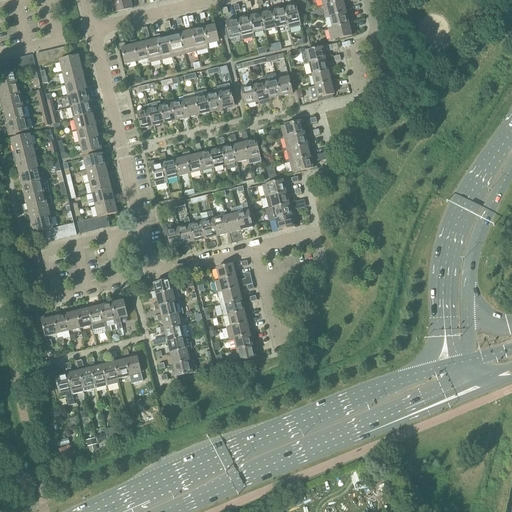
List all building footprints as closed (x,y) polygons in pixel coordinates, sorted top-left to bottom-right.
[(118,0),(113,1),(116,13),(121,12),(118,0)] [(118,0),(121,12),(127,10),(124,0),(118,0)] [(130,0),(124,0),(127,10),(133,9),(130,0)] [(326,18),(330,17),(346,13),(346,11),(343,1),(327,5),(327,6),(324,7),(324,6),(323,6),(326,18)] [(284,9),(288,25),(289,29),(301,26),(296,6),(284,9)] [(288,25),(284,9),(272,12),(276,28),(288,25)] [(346,13),(330,17),(333,29),(349,25),(349,23),(347,17),(351,16),(350,10),(346,11),(346,13)] [(253,34),(254,34),(265,31),(260,15),(261,15),(260,12),(253,14),(253,16),(249,18),(253,34)] [(261,15),(260,15),(265,31),(276,28),(272,12),(261,15)] [(254,34),(253,34),(249,18),(237,20),(241,37),(242,41),(255,38),(254,34)] [(229,40),(241,37),(237,20),(225,23),(227,28),(229,40)] [(349,25),(333,29),(329,30),(332,42),(352,37),(350,29),(354,28),(353,22),(349,23),(349,25)] [(207,45),(208,45),(219,42),(215,26),(203,29),(207,45)] [(191,32),(196,53),(209,50),(208,45),(207,45),(203,29),(191,32)] [(180,35),(184,51),(185,56),(196,53),(191,32),(180,35)] [(173,58),(172,54),(168,37),(161,39),(160,35),(153,37),(154,41),(157,40),(162,61),(173,58)] [(168,37),(172,54),(173,58),(185,56),(184,51),(180,35),(168,37)] [(142,40),(142,44),(145,43),(149,60),(150,64),(162,61),(157,40),(154,41),(149,42),(148,38),(142,40)] [(130,42),(131,47),(133,46),(137,63),(149,60),(145,43),(142,44),(138,45),(136,41),(130,42)] [(125,65),(137,63),(133,46),(131,47),(126,48),(125,44),(118,45),(119,51),(122,50),(125,65)] [(303,65),(309,64),(326,59),(324,53),(332,51),(331,46),(301,53),(303,65)] [(60,49),(63,61),(68,59),(65,47),(60,49)] [(57,62),(60,61),(63,61),(60,49),(54,50),(57,62)] [(51,63),(57,62),(54,50),(48,52),(51,63)] [(45,65),(51,63),(48,52),(42,53),(45,65)] [(45,65),(42,53),(36,55),(39,66),(45,65)] [(28,57),(22,58),(25,70),(31,69),(28,57)] [(68,59),(63,61),(60,61),(63,73),(82,69),(79,57),(68,59)] [(16,60),(19,71),(25,70),(22,58),(16,60)] [(329,71),(328,69),(326,59),(309,64),(312,75),(329,71)] [(16,60),(10,61),(13,73),(15,72),(19,71),(16,60)] [(10,61),(4,63),(7,74),(13,73),(10,61)] [(332,68),(328,69),(329,71),(312,75),(315,87),(332,83),(331,81),(330,75),(333,74),(332,68)] [(63,73),(66,85),(85,80),(82,69),(63,73)] [(0,88),(18,84),(15,72),(13,73),(7,74),(0,75),(0,88)] [(289,78),(277,81),(281,97),(293,94),(289,78)] [(261,84),(253,86),(258,103),(269,100),(265,83),(264,79),(260,80),(261,84)] [(88,92),(85,80),(66,85),(68,96),(88,92)] [(332,83),(315,87),(318,99),(334,95),(332,87),(336,86),(335,80),(331,81),(332,83)] [(265,83),(269,100),(281,97),(277,81),(265,83)] [(0,88),(0,95),(1,101),(21,96),(18,84),(0,88)] [(218,89),(219,93),(223,110),(235,107),(230,84),(218,87),(218,89)] [(246,106),(258,103),(253,86),(242,89),(246,106)] [(223,110),(219,93),(218,89),(214,90),(215,94),(207,96),(211,113),(223,110)] [(88,92),(68,96),(71,108),(90,104),(93,103),(90,91),(88,92)] [(194,94),(196,99),(200,116),(211,113),(207,96),(206,91),(194,94)] [(23,107),(21,96),(1,101),(3,106),(1,107),(2,112),(4,112),(23,107)] [(180,103),(172,105),(176,121),(188,118),(184,102),(185,102),(183,98),(179,99),(180,103)] [(200,116),(196,99),(185,102),(184,102),(188,118),(200,116)] [(93,103),(90,104),(71,108),(74,120),(93,115),(96,115),(93,103)] [(156,109),(150,110),(149,110),(153,127),(165,124),(161,108),(160,103),(155,105),(156,109)] [(144,129),(153,127),(149,110),(150,110),(148,105),(143,106),(145,112),(137,113),(142,130),(144,129)] [(161,108),(165,124),(176,121),(172,105),(161,108)] [(26,119),(23,107),(4,112),(5,118),(4,118),(5,124),(7,124),(26,119)] [(74,120),(77,131),(96,127),(93,115),(74,120)] [(8,136),(10,136),(29,131),(26,119),(7,124),(8,130),(7,130),(8,136)] [(288,138),(305,133),(302,121),(281,127),(284,139),(285,139),(288,138)] [(99,139),(96,127),(77,131),(80,143),(99,139)] [(305,133),(288,138),(285,139),(288,151),(291,150),(291,149),(308,145),(307,143),(305,133)] [(14,152),(33,147),(30,135),(11,140),(14,152)] [(243,139),(244,144),(248,160),(250,165),(262,162),(256,141),(249,143),(248,138),(243,139)] [(102,150),(99,139),(80,143),(83,155),(102,150)] [(291,150),(288,151),(291,162),(294,161),(310,157),(310,155),(309,149),(313,148),(311,142),(307,143),(308,145),(291,149),(291,150)] [(248,160),(244,144),(232,147),(237,163),(248,160)] [(17,164),(36,159),(33,147),(14,152),(12,152),(15,164),(17,164)] [(237,163),(232,147),(221,149),(225,166),(237,163)] [(225,166),(221,149),(209,152),(213,169),(225,166)] [(213,169),(209,152),(198,155),(202,172),(213,169)] [(183,155),(184,159),(186,158),(190,175),(202,172),(198,155),(190,157),(189,153),(183,155)] [(106,154),(84,159),(87,171),(106,166),(106,165),(108,164),(106,154)] [(294,161),(291,162),(294,174),(314,169),(312,161),(316,160),(314,154),(310,155),(310,157),(294,161)] [(186,158),(184,159),(179,160),(178,156),(171,157),(172,162),(174,161),(178,177),(190,175),(186,158)] [(20,175),(39,171),(36,159),(17,164),(20,175)] [(163,164),(167,180),(178,177),(174,161),(172,162),(167,163),(166,159),(160,160),(161,164),(163,164)] [(163,164),(161,164),(155,166),(154,162),(148,163),(149,169),(151,168),(156,187),(168,184),(167,180),(163,164)] [(89,183),(109,178),(106,166),(87,171),(89,183)] [(22,187),(42,182),(41,180),(39,171),(20,175),(22,187)] [(89,183),(92,195),(112,190),(110,183),(112,183),(111,177),(109,178),(89,183)] [(284,183),(293,181),(293,184),(299,182),(298,177),(263,186),(266,198),(270,197),(287,193),(284,183)] [(42,182),(22,187),(25,199),(45,194),(49,193),(47,181),(42,182)] [(92,195),(95,206),(115,201),(112,190),(92,195)] [(45,194),(25,199),(28,210),(48,206),(48,205),(52,204),(49,193),(45,194)] [(289,204),(289,202),(287,193),(270,197),(273,208),(289,204)] [(101,217),(107,216),(118,213),(115,201),(95,206),(98,218),(101,217)] [(289,204),(273,208),(276,220),(292,216),(292,214),(291,209),(295,208),(293,201),(289,202),(289,204)] [(48,206),(28,210),(31,222),(51,217),(48,206)] [(249,212),(237,215),(241,231),(253,228),(249,212)] [(202,223),(206,240),(218,237),(214,220),(212,213),(206,214),(208,222),(202,223)] [(292,216),(276,220),(279,232),(295,228),(293,220),(298,219),(296,213),(292,214),(292,216)] [(237,215),(225,217),(229,234),(241,231),(237,215)] [(101,217),(104,229),(110,227),(107,216),(101,217)] [(34,234),(45,231),(50,230),(54,229),(51,217),(31,222),(34,234)] [(95,219),(98,230),(104,229),(101,217),(98,218),(95,219)] [(191,226),(190,226),(195,243),(206,240),(202,223),(201,217),(195,218),(197,224),(191,226)] [(225,217),(214,220),(218,237),(229,234),(225,217)] [(179,229),(183,246),(195,243),(190,226),(191,226),(189,218),(183,219),(185,227),(179,229)] [(92,232),(98,230),(95,219),(89,220),(92,232)] [(92,232),(89,220),(83,222),(86,233),(92,232)] [(86,233),(83,222),(78,223),(80,235),(86,233)] [(77,235),(74,224),(68,225),(71,237),(77,235)] [(68,225),(62,227),(65,238),(71,237),(68,225)] [(65,238),(62,227),(56,228),(59,240),(65,238)] [(50,230),(53,241),(59,240),(56,228),(54,229),(50,230)] [(183,246),(179,229),(167,232),(171,248),(183,246)] [(50,230),(45,231),(47,243),(53,241),(50,230)] [(25,253),(26,259),(38,257),(36,250),(25,253)] [(26,259),(28,265),(39,262),(38,257),(26,259)] [(28,265),(29,271),(41,268),(39,262),(28,265)] [(217,269),(220,281),(236,276),(233,265),(217,269)] [(42,274),(41,268),(29,271),(30,277),(42,274)] [(44,280),(42,274),(30,277),(32,283),(44,280)] [(222,292),(239,288),(236,276),(220,281),(215,282),(218,293),(222,292)] [(177,292),(174,279),(170,280),(153,284),(155,292),(151,293),(153,299),(157,298),(156,297),(173,292),(177,292)] [(45,286),(44,280),(32,283),(33,288),(45,286)] [(46,292),(45,286),(33,288),(35,294),(46,292)] [(225,304),(242,300),(239,288),(222,292),(223,292),(225,304)] [(156,297),(157,298),(158,304),(154,305),(155,309),(156,311),(160,310),(159,308),(179,303),(177,292),(173,292),(156,297)] [(242,300),(225,304),(228,316),(245,312),(244,309),(242,300)] [(124,301),(113,304),(117,320),(116,320),(117,325),(121,324),(120,319),(128,318),(124,301)] [(159,323),(163,322),(162,320),(179,315),(182,315),(179,303),(159,308),(160,310),(161,316),(157,317),(159,323)] [(113,304),(101,307),(105,323),(104,323),(105,327),(109,326),(108,322),(116,320),(117,320),(113,304)] [(104,323),(105,323),(101,307),(89,309),(93,326),(92,326),(93,331),(105,328),(105,327),(104,323)] [(248,308),(244,309),(245,312),(228,316),(231,327),(248,323),(247,321),(246,316),(250,315),(248,308)] [(93,326),(89,309),(78,312),(82,329),(92,326),(93,326)] [(78,312),(66,315),(70,332),(82,329),(78,312)] [(70,332),(66,315),(54,318),(58,334),(69,332),(70,332)] [(182,327),(179,315),(162,320),(163,322),(164,327),(160,328),(162,334),(166,333),(165,331),(182,327)] [(41,318),(41,321),(45,337),(58,334),(54,318),(51,319),(50,316),(41,318)] [(230,340),(234,339),(251,335),(250,333),(249,327),(253,326),(251,320),(247,321),(248,323),(231,327),(227,328),(230,340)] [(168,343),(185,339),(190,337),(189,337),(186,326),(182,327),(165,331),(166,333),(167,338),(153,341),(154,346),(168,343)] [(251,335),(234,339),(237,351),(253,347),(253,344),(252,339),(255,338),(254,332),(250,333),(251,335)] [(193,349),(190,337),(185,339),(168,343),(171,355),(188,351),(193,349)] [(253,347),(237,351),(240,362),(256,358),(254,351),(258,350),(257,343),(253,344),(253,347)] [(190,362),(190,361),(188,351),(171,355),(174,366),(190,362)] [(107,385),(107,386),(119,383),(118,380),(114,363),(107,365),(106,364),(107,364),(105,355),(99,356),(102,366),(106,383),(107,382),(108,385),(107,385)] [(218,368),(224,366),(221,355),(215,357),(218,368)] [(125,360),(130,377),(142,374),(138,357),(125,360)] [(95,388),(96,389),(107,386),(107,385),(108,385),(107,382),(106,383),(102,366),(95,368),(93,358),(88,359),(91,369),(95,385),(96,385),(96,388),(95,388)] [(114,363),(118,380),(130,377),(125,360),(114,363)] [(190,362),(174,366),(177,378),(198,373),(195,360),(190,361),(190,362)] [(83,388),(79,372),(72,373),(70,363),(65,365),(67,375),(67,374),(71,391),(72,390),(73,393),(72,394),(72,395),(84,392),(84,391),(85,391),(84,388),(83,388)] [(67,374),(67,375),(61,376),(58,366),(53,368),(60,398),(67,396),(69,406),(75,405),(72,395),(72,394),(73,393),(72,390),(71,391),(67,374)] [(78,368),(79,372),(83,388),(84,388),(85,391),(84,391),(84,392),(96,389),(95,388),(96,388),(96,385),(95,385),(91,369),(84,370),(83,366),(78,368)] [(78,425),(76,418),(69,420),(70,427),(78,425)] [(86,441),(88,447),(97,444),(95,439),(86,441)] [(72,447),(68,445),(67,447),(59,450),(62,460),(73,457),(77,455),(76,451),(72,452),(71,449),(72,447)]
